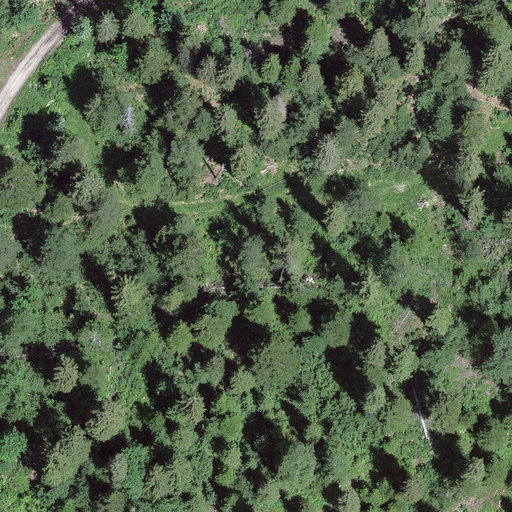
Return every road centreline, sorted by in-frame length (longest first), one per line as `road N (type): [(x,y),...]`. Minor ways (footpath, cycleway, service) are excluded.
road 1 (track): [(511,135),(372,190),(289,192),(188,210),(140,206),(105,186),(76,121),(99,0)]
road 2 (track): [(86,0),(41,46),(0,111)]
